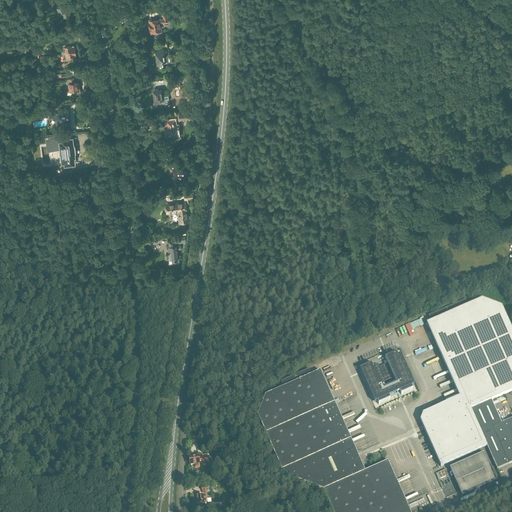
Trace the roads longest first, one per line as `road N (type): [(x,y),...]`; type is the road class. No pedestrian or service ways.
road 1 (primary): [(174,426),(222,125),(224,0)]
road 2 (secondary): [(132,267),(94,0)]
road 3 (secondary): [(132,267),(135,377),(124,511)]
road 4 (unclassified): [(179,511),(199,339)]
